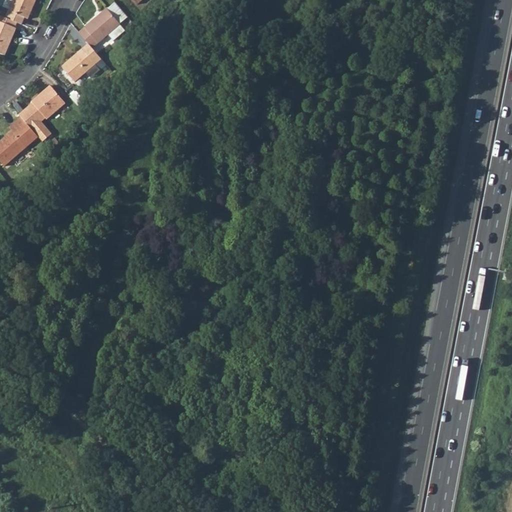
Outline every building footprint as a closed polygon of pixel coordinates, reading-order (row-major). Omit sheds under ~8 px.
[(9,10),(12,0),(4,0),(2,7),(9,10)] [(5,18),(15,23),(20,25),(22,18),(26,19),(34,0),(12,0),(9,10),(5,18)] [(78,32),(87,43),(91,48),(119,24),(106,8),(78,32)] [(0,16),(0,54),(3,55),(14,29),(13,28),(15,23),(5,18),(0,16)] [(139,32),(132,38),(141,48),(147,41),(139,32)] [(85,72),(89,78),(99,70),(94,64),(100,59),(91,48),(87,43),(60,66),(73,82),(85,72)] [(37,137),(40,141),(49,133),(39,121),(43,117),(44,118),(62,103),(48,85),(30,101),(31,103),(17,114),(20,117),(37,137)] [(0,140),(0,163),(3,167),(37,137),(20,117),(8,127),(11,131),(0,140)]
